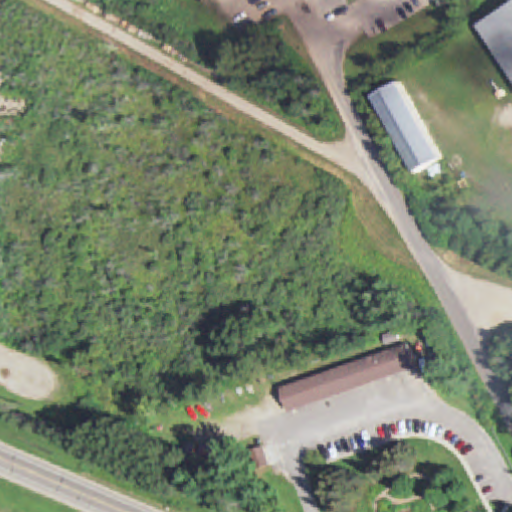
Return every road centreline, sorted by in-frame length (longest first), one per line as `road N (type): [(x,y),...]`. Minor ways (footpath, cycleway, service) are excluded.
road 1 (residential): [(511,416),(316,38)]
road 2 (primary): [(0,458),(124,511)]
